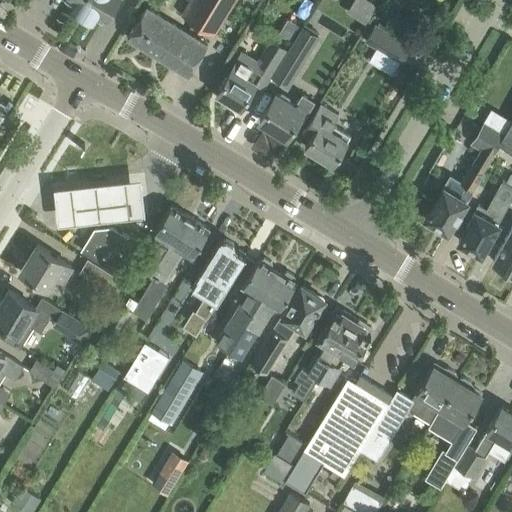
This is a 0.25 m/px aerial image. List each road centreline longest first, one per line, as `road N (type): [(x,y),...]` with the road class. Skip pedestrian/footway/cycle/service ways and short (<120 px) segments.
road 1 (tertiary): [(353,237),(84,81)]
road 2 (residential): [(353,237),(489,0)]
road 3 (tertiary): [(511,335),(353,237)]
road 4 (residential): [(84,81),(0,216)]
